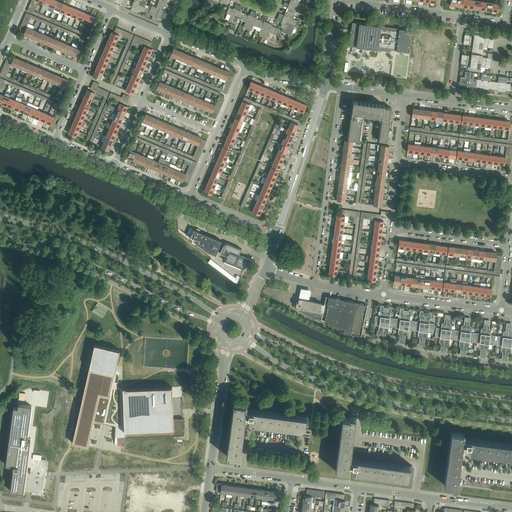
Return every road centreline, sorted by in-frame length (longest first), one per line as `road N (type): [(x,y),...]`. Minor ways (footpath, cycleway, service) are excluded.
road 1 (tertiary): [(241,340),(349,391),(511,419)]
road 2 (tertiary): [(511,407),(387,386),(247,329)]
road 3 (tertiary): [(224,319),(125,261),(0,217)]
road 4 (tertiary): [(0,236),(101,268),(220,327)]
road 5 (residential): [(314,282),(339,87)]
road 6 (residential): [(511,363),(371,338),(371,293)]
road 7 (residential): [(210,468),(228,341)]
road 8 (residential): [(462,16),(338,0)]
road 9 (residential): [(501,312),(382,295)]
